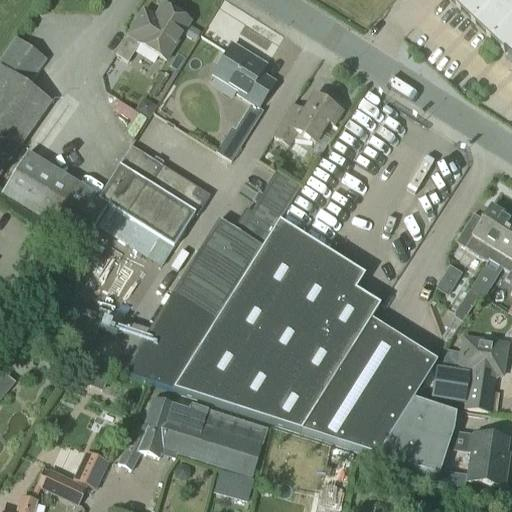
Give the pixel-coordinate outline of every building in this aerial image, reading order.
[(511,0),(446,0),(511,62),(511,0)] [(164,64),(189,25),(161,8),(147,31),(136,24),(114,59),(127,66),(138,48),(164,64)] [(46,63),(14,41),(0,61),(0,178),(51,106),(28,90),(46,63)] [(236,99),(250,108),(218,159),(230,166),(262,114),(257,112),(273,86),(253,73),(258,65),(231,48),(211,79),(237,96),(236,99)] [(104,55),(89,81),(102,88),(117,62),(104,55)] [(352,118),(354,115),(362,121),(376,104),(358,89),(341,109),(352,118)] [(307,95),(296,112),(292,109),(272,140),(287,150),(296,136),(314,147),(335,113),(334,112),(337,107),(325,100),(322,105),(307,95)] [(368,125),(391,137),(402,116),(380,104),(368,125)] [(340,162),(355,136),(343,130),(346,125),(337,120),(318,152),(328,158),(329,156),(340,162)] [(402,159),(419,133),(410,127),(393,153),(402,159)] [(357,137),(343,160),(364,172),(377,148),(357,137)] [(161,170),(130,151),(99,206),(108,212),(96,232),(160,271),(172,252),(193,218),(196,220),(208,200),(161,170)] [(0,198),(83,249),(105,213),(91,204),(94,199),(25,157),(0,197),(0,198)] [(327,184),(333,174),(307,160),(302,169),(327,184)] [(75,183),(92,189),(96,179),(79,173),(75,183)] [(301,174),(296,183),(322,199),(327,190),(301,174)] [(217,225),(170,299),(161,314),(121,376),(171,395),(276,227),(299,191),(275,176),(249,217),(245,214),(232,234),(217,225)] [(330,203),(349,215),(361,196),(342,184),(330,203)] [(472,217),(454,246),(471,256),(486,266),(493,255),(492,254),(510,223),(489,210),(481,223),(472,217)] [(486,266),(468,294),(478,300),(482,302),(501,273),(507,276),(503,283),(511,288),(511,292),(509,297),(511,299),(511,224),(510,223),(492,254),(493,255),(486,266)] [(276,227),(171,395),(300,436),(370,325),(370,324),(344,309),(362,280),(276,227)] [(65,312),(85,279),(72,271),(52,304),(65,312)] [(88,298),(121,311),(129,291),(95,278),(88,298)] [(0,312),(9,300),(0,293),(0,312)] [(478,300),(468,294),(453,317),(453,321),(461,326),(478,300)] [(436,366),(370,325),(300,436),(299,436),(375,460),(412,404),(436,366)] [(434,372),(430,402),(462,407),(465,389),(467,389),(463,411),(487,415),(494,416),(497,396),(490,395),(492,383),(497,379),(500,380),(505,348),(462,341),(457,372),(469,374),(469,377),(434,372)] [(0,403),(14,386),(0,374),(0,403)] [(138,428),(117,468),(129,475),(139,457),(157,463),(159,459),(174,463),(176,457),(251,481),(266,433),(189,409),(188,414),(187,413),(172,408),(152,402),(144,430),(138,428)] [(445,454),(452,435),(454,418),(412,404),(375,460),(436,480),(445,454)] [(506,443),(473,438),(470,457),(465,484),(499,490),(500,486),(503,486),(505,471),(502,471),(506,443)] [(86,458),(74,484),(94,493),(106,467),(86,458)] [(219,475),(213,496),(228,500),(234,479),(219,475)] [(48,476),(41,491),(77,508),(84,493),(48,476)] [(26,511),(28,504),(20,502),(17,511),(26,511)]
